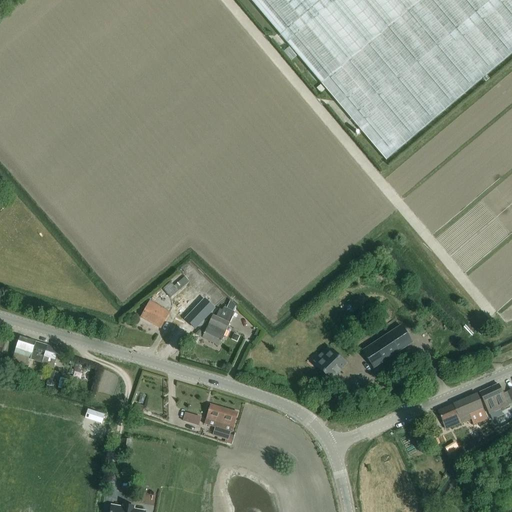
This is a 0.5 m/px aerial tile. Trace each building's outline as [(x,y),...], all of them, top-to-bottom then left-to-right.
[(511,0),(250,0),(321,84),(385,160),(511,52),(511,0)] [(283,52),(291,61),(296,56),(289,47),(283,52)] [(170,297),(189,282),(191,279),(187,275),(185,277),(174,286),(170,282),(163,289),(166,293),(170,297)] [(214,308),(204,299),(185,319),(195,329),(214,308)] [(223,307),(221,310),(220,310),(217,317),(213,315),(202,337),(219,345),(224,335),(226,336),(229,331),(227,330),(233,316),(232,316),(234,312),(232,311),(235,305),(230,300),(226,308),(223,307)] [(160,328),(165,319),(169,313),(149,302),(140,317),(160,328)] [(401,324),(361,350),(373,368),(413,342),(401,324)] [(44,356),(47,345),(19,337),(10,365),(26,370),(30,359),(42,363),(44,356)] [(55,341),(54,345),(66,350),(68,345),(55,341)] [(44,356),(42,363),(53,367),(55,360),(58,349),(47,345),(44,356)] [(332,350),(328,347),(319,356),(322,359),(316,365),(330,379),(346,364),(332,350)] [(54,388),(59,374),(50,371),(46,385),(54,388)] [(511,389),(502,393),(498,384),(479,393),(488,411),(511,399),(511,389)] [(487,419),(481,403),(477,394),(437,411),(441,420),(445,428),(449,427),(462,422),(461,420),(464,419),(463,418),(470,416),(474,425),(487,419)] [(94,401),(92,410),(111,414),(113,405),(94,401)] [(232,432),(237,412),(210,404),(205,424),(232,432)] [(101,422),(103,415),(88,410),(86,417),(101,422)] [(198,426),(200,417),(185,413),(182,421),(198,426)] [(128,453),(130,440),(123,439),(121,452),(128,453)]
